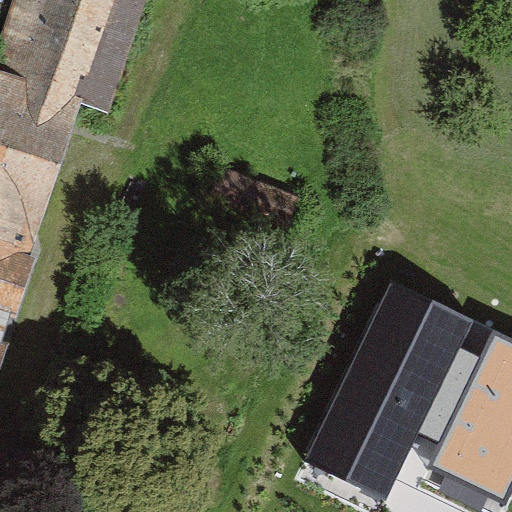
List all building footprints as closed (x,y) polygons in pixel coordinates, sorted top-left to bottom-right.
[(17,0),(0,45),(0,67),(89,101),(108,108),(148,0),(17,0)] [(0,359),(89,101),(0,67),(0,359)] [(233,155),(220,188),(284,213),(297,179),(233,155)] [(390,282),(306,456),(386,495),(417,430),(457,345),(470,321),(390,282)] [(484,357),(457,345),(417,430),(445,442),(433,468),(507,503),(511,492),(511,341),(496,334),(484,357)]
